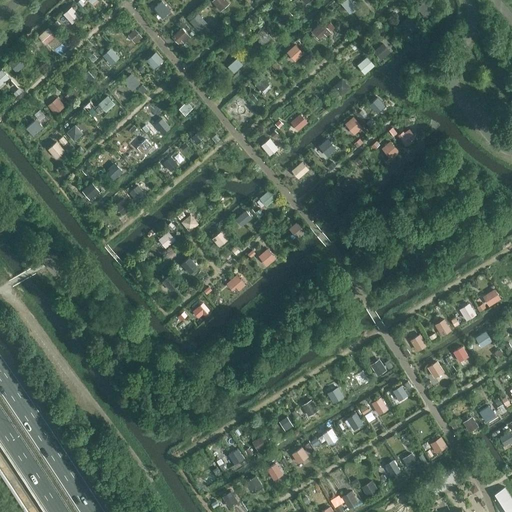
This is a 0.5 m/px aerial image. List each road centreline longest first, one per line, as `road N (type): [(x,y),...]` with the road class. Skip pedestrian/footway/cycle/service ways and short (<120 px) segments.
road 1 (motorway): [(90,511),(0,375)]
road 2 (unknown): [(390,122),(296,208)]
